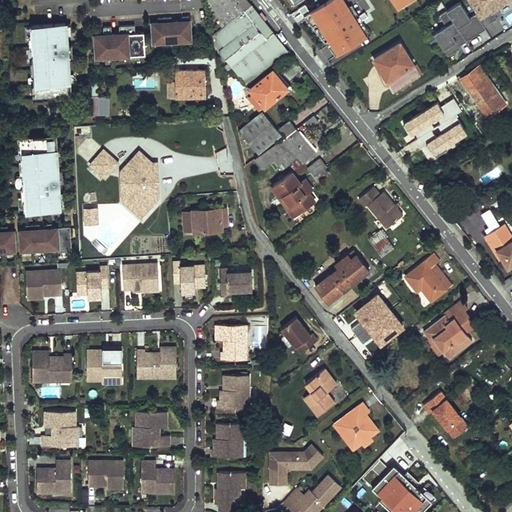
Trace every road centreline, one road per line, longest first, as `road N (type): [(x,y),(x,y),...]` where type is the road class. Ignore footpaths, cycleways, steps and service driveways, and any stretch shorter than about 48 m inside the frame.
road 1 (residential): [(25,511),(14,348),(20,334),(170,322),(192,339),(187,511)]
road 2 (residential): [(226,121),(256,233),(478,511)]
road 3 (residential): [(361,127),(511,317)]
road 4 (residential): [(361,127),(511,31)]
road 5 (residential): [(262,0),(361,127)]
